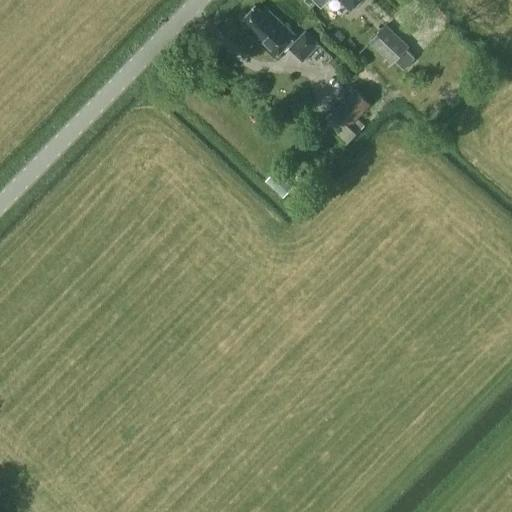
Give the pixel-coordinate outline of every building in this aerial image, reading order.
[(316,0),(319,2),(320,0),(336,0),(349,13),(361,0),(316,0)] [(293,39),(262,10),(258,14),(252,9),(239,22),(246,28),(242,32),(272,60),(293,39)] [(409,46),(386,23),(369,41),(392,64),(409,46)] [(320,43),(305,30),(289,47),(303,61),(320,43)] [(187,75),(200,60),(194,55),(181,70),(187,75)] [(372,103),(356,88),(334,111),(350,126),(351,124),(359,132),(367,124),(359,117),(372,103)] [(295,185),(278,168),(266,180),(284,197),(295,185)]
